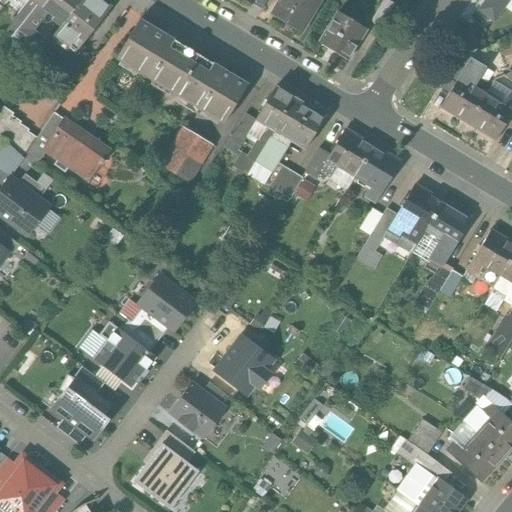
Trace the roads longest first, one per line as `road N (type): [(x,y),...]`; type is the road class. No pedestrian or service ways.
road 1 (residential): [(374,113),(182,0)]
road 2 (residential): [(93,477),(211,316)]
road 3 (residential): [(511,198),(374,113)]
road 4 (residential): [(374,113),(447,0)]
